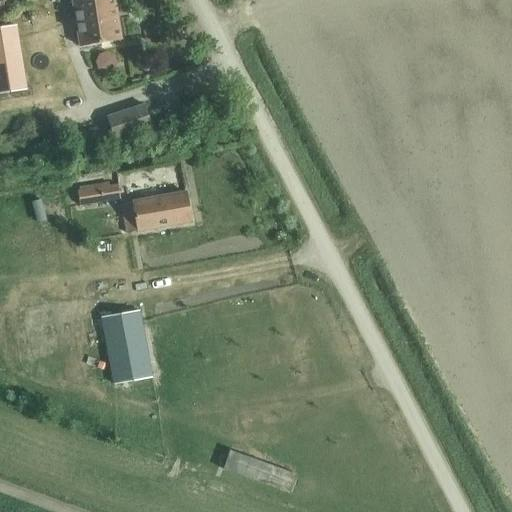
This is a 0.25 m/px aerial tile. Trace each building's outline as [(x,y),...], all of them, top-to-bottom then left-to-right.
[(76,0),(73,0),(81,46),(121,40),(113,0),(76,0)] [(0,28),(0,93),(26,89),(16,26),(0,28)] [(116,46),(100,50),(103,68),(120,64),(116,46)] [(107,117),(114,140),(152,128),(144,105),(107,117)] [(78,191),(80,205),(122,199),(120,184),(78,191)] [(123,204),(128,234),(190,221),(186,192),(123,204)] [(107,346),(114,384),(152,377),(139,309),(102,316),(99,295),(24,311),(33,362),(107,346)] [(296,476),(228,451),(221,471),(289,495),(296,476)]
